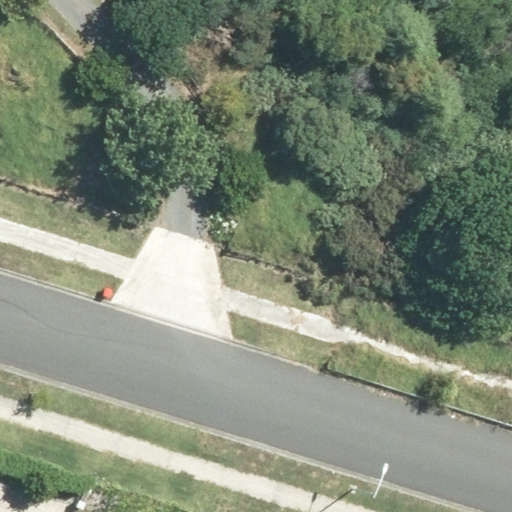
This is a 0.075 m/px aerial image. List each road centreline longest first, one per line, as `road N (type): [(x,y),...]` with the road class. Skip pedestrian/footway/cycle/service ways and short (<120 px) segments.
road 1 (residential): [(511,462),(0,300)]
road 2 (unknown): [(184,359),(183,220),(169,144),(144,96),(62,0)]
